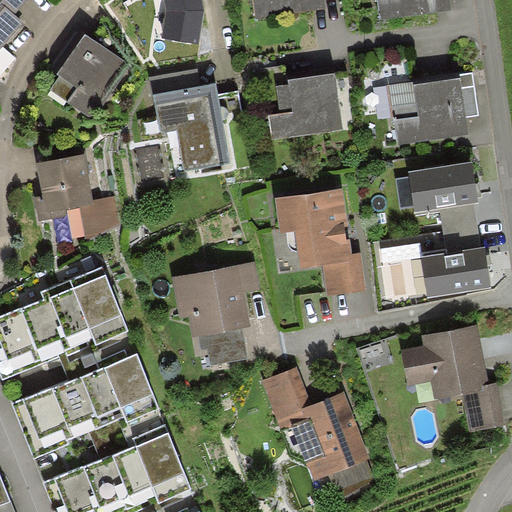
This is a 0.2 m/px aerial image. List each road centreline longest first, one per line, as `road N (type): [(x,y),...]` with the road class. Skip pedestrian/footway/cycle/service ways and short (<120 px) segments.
road 1 (residential): [(0,171),(15,85),(76,0)]
road 2 (residential): [(486,0),(511,187)]
